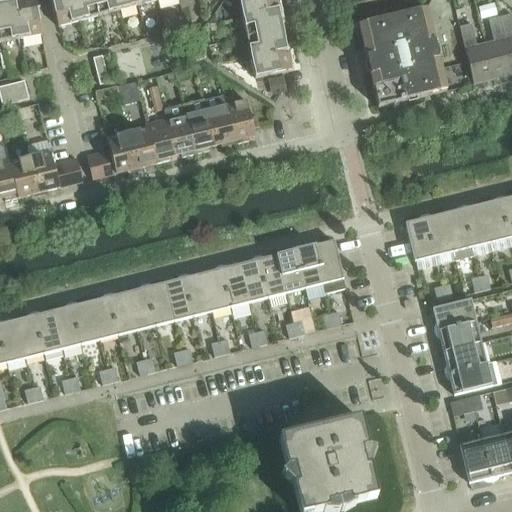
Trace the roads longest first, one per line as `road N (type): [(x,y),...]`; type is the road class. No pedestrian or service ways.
road 1 (residential): [(435,511),(370,237)]
road 2 (residential): [(346,135),(511,88)]
road 3 (residential): [(82,160),(42,0)]
road 4 (residential): [(346,135),(315,0)]
